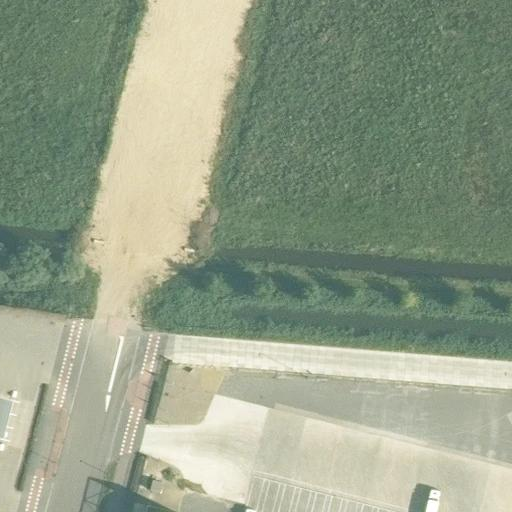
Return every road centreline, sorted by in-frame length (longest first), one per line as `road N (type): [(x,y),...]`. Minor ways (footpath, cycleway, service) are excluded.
road 1 (track): [(511,297),(217,276),(127,284),(83,276),(72,259),(0,251)]
road 2 (unknown): [(199,0),(127,284)]
road 3 (tertiary): [(112,343),(73,431),(52,511)]
road 4 (tertiary): [(88,511),(107,437),(112,343)]
